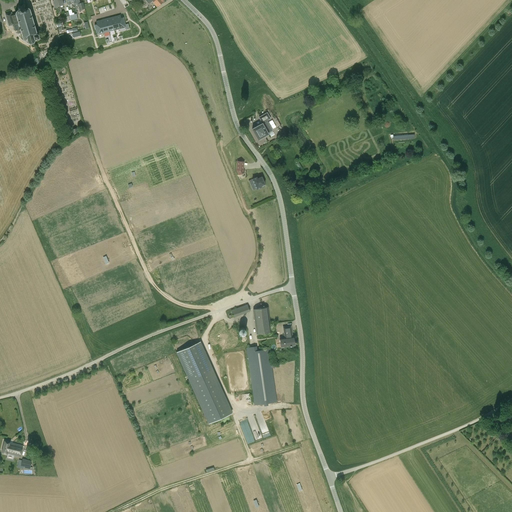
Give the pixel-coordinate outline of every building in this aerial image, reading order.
[(73,0),(74,3),(75,8),(78,7),(79,10),(85,9),(83,2),(80,3),(79,0),(73,0)] [(25,8),(24,4),(18,6),(19,10),(16,11),(15,13),(12,14),(11,12),(6,14),(9,26),(13,25),(15,31),(17,30),(18,34),(21,33),(20,33),(21,36),(22,36),(23,39),(25,40),(27,40),(28,42),(31,44),(34,43),(35,40),(40,38),(39,35),(40,33),(39,32),(38,32),(37,32),(30,9),(28,7),(25,8)] [(121,18),(120,15),(116,17),(119,29),(126,27),(125,25),(123,17),(121,18)] [(119,29),(116,17),(111,18),(114,30),(119,29)] [(109,31),(114,30),(111,18),(106,19),(109,31)] [(106,19),(100,21),(104,33),(109,31),(106,19)] [(104,33),(100,21),(96,22),(97,24),(94,25),(97,35),(104,33)] [(259,117),(262,123),(252,129),(258,140),(273,132),(266,120),(270,118),(267,113),(259,117)] [(238,175),(245,172),(243,169),(244,162),(237,161),(236,170),(238,175)] [(257,177),(252,179),(248,181),(253,190),(261,187),(260,186),(265,184),(262,177),(258,178),(257,177)] [(247,305),(231,310),(233,317),(249,311),(247,305)] [(268,307),(253,309),(257,334),(271,332),(268,307)] [(291,326),(283,327),(285,338),(280,339),(281,347),(295,345),(293,337),(292,337),(291,326)] [(197,343),(177,352),(209,423),(229,414),(197,343)] [(257,350),(257,346),(246,348),(248,360),(246,361),(247,363),(248,363),(254,405),(264,404),(264,405),(268,405),(268,403),(277,402),(270,349),(257,350)] [(256,414),(262,438),(270,436),(263,412),(256,414)] [(20,456),(23,446),(10,442),(4,441),(2,452),(7,453),(20,456)] [(21,466),(24,467),(30,468),(32,461),(23,458),(22,461),(21,466)]
